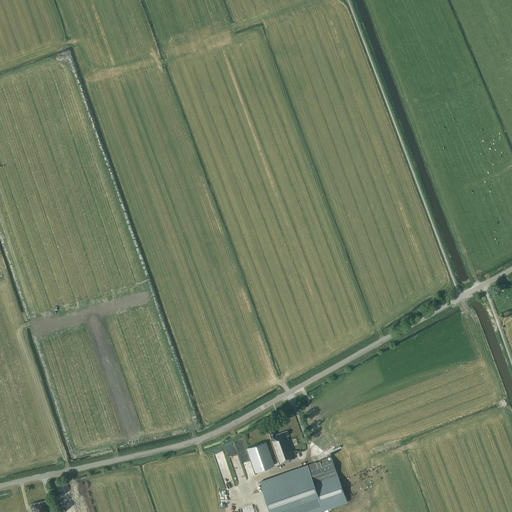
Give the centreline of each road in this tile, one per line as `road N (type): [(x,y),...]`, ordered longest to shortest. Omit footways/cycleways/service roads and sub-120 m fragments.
road 1 (unclassified): [(0,486),(195,441),(511,268)]
road 2 (unknown): [(287,393),(309,452),(253,477),(232,504)]
